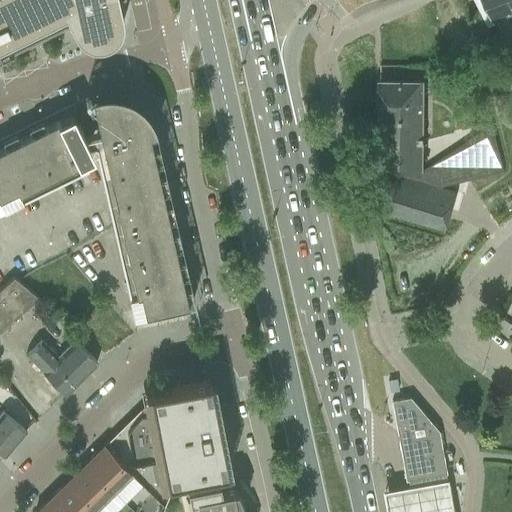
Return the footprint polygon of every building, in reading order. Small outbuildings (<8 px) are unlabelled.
[(0,0),(0,54),(1,54),(11,49),(63,24),(69,21),(71,26),(74,32),(77,37),(80,40),(84,43),(88,45),(93,47),(98,47),(103,46),(108,44),(109,44),(113,41),(116,38),(118,36),(119,34),(120,32),(121,30),(122,25),(122,20),(119,4),(118,0),(0,0)] [(511,0),(484,0),(501,33),(511,29),(511,0)] [(379,209),(379,210),(380,210),(383,211),(384,211),(445,230),(456,193),(440,188),(443,179),(504,171),(491,124),(423,170),(423,130),(424,83),(400,82),(381,81),(380,81),(379,118),(380,118),(380,126),(379,145),(379,156),(379,209)] [(75,153),(89,147),(89,146),(88,143),(94,141),(133,313),(194,299),(155,128),(151,118),(144,109),(136,102),(126,96),(122,95),(118,94),(113,93),(109,93),(104,93),(100,93),(96,94),(91,95),(87,97),(84,99),(91,110),(94,108),(99,130),(83,134),(69,105),(0,139),(0,200),(4,208),(83,169),(82,167),(82,168),(75,153)] [(13,276),(0,288),(0,330),(39,297),(13,276)] [(26,354),(65,394),(97,362),(75,339),(58,355),(42,339),(26,354)] [(167,482),(227,470),(209,378),(150,390),(167,482)] [(392,401),(398,433),(406,479),(446,472),(438,431),(410,397),(392,401)] [(0,452),(5,456),(26,431),(2,410),(0,412),(0,452)] [(103,444),(86,461),(103,479),(114,490),(131,473),(120,461),(103,444)] [(86,461),(69,478),(86,495),(97,507),(114,490),(103,479),(86,461)] [(452,511),(446,472),(406,479),(380,484),(384,511),(452,511)] [(69,478),(51,495),(68,511),(91,511),(97,507),(86,495),(69,478)] [(235,511),(234,506),(242,503),(236,488),(221,491),(219,480),(186,487),(189,499),(198,497),(200,511),(235,511)] [(68,511),(51,495),(34,511),(68,511)]
